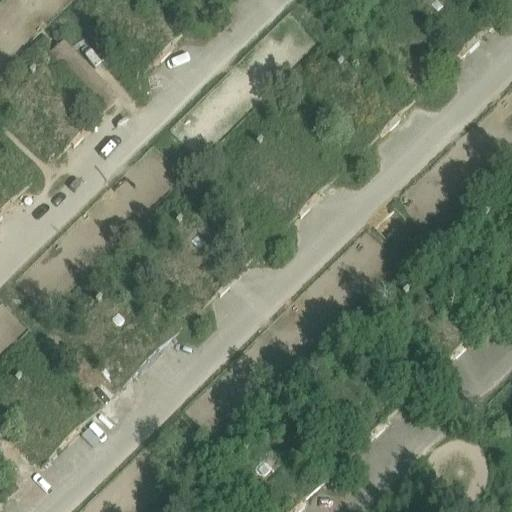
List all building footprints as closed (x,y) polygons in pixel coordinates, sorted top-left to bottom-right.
[(177,45),(133,0),(116,0),(103,13),(155,66),(177,45)] [(483,37),(446,0),(415,0),(410,5),(462,59),(483,37)] [(403,115),(351,62),(330,84),(382,137),(403,115)] [(97,123),(45,70),(23,91),(75,144),(97,123)] [(324,193),(272,140),(250,162),(302,215),(324,193)] [(0,217),(17,201),(0,184),(0,217)] [(511,224),(499,211),(477,233),(511,268),(511,224)] [(242,273),(190,220),(168,242),(220,295),(242,273)] [(470,344),(417,291),(396,312),(448,365),(470,344)] [(163,350),(111,297),(90,319),(142,372),(163,350)] [(389,423),(337,370),(315,391),(367,444),(389,423)] [(82,431),(30,378),(8,399),(60,452),(82,431)] [(297,511),(309,501),(257,448),(235,469),(276,511),(297,511)]
